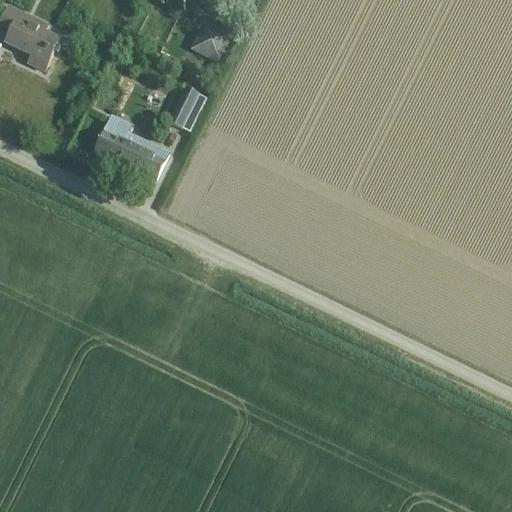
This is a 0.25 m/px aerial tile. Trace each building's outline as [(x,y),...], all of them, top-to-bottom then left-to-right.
[(45,74),(60,43),(45,36),(48,29),(9,10),(0,29),(0,34),(10,39),(6,47),(32,59),(29,66),(45,74)] [(210,27),(197,55),(220,66),(233,39),(210,27)] [(209,129),(227,94),(210,86),(192,120),(209,129)] [(186,91),(169,125),(182,132),(199,98),(186,91)] [(109,127),(104,136),(96,154),(157,183),(170,157),(127,136),(131,129),(112,120),(109,127)]
